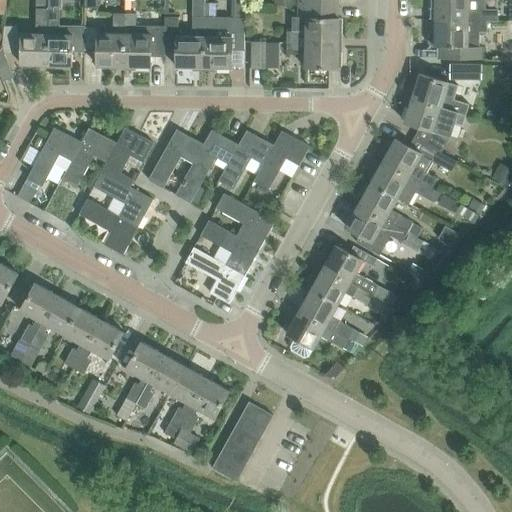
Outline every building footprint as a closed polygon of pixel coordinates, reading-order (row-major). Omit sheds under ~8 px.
[(36,0),(36,8),(47,8),(47,0),(36,0)] [(47,0),(47,8),(58,8),(58,0),(47,0)] [(238,0),(238,14),(247,15),(247,0),(238,0)] [(436,0),(436,20),(487,20),(498,21),(498,10),(485,10),(484,0),(436,0)] [(205,3),(205,17),(216,17),(217,4),(205,3)] [(291,31),(287,31),(287,42),(343,43),(343,19),(339,19),(340,17),(328,17),(328,5),(299,5),(299,6),(299,17),(291,17),(291,31)] [(21,64),(47,64),(47,8),(36,8),(36,25),(40,25),(40,33),(22,33),(18,33),(18,26),(4,26),(2,46),(5,53),(21,53),(21,64)] [(58,8),(47,8),(47,64),(72,65),(72,50),(84,51),(85,26),(72,26),(72,33),(54,33),(54,25),(58,25),(58,8)] [(97,51),(97,65),(124,65),(125,12),(115,12),(114,34),(98,33),(98,27),(85,26),(84,51),(97,51)] [(151,66),(152,34),(137,34),(137,13),(125,12),(124,65),(151,66)] [(179,17),(165,16),(164,49),(176,49),(176,66),(204,67),(205,17),(194,17),(193,36),(178,35),(179,17)] [(216,17),(205,17),(204,67),(232,67),(232,50),(244,50),(245,17),(231,17),(231,36),(216,36),(216,17)] [(429,34),(429,43),(432,46),(438,46),(438,47),(438,58),(455,58),(483,59),(483,48),(479,48),(479,32),(486,32),(487,20),(436,20),(436,31),(432,31),(429,34)] [(253,68),(266,68),(267,42),(254,42),(253,68)] [(343,67),(343,43),(287,42),(287,53),(306,53),(306,68),(339,69),(339,67),(343,67)] [(2,49),(0,52),(0,74),(3,81),(14,77),(2,49)] [(451,77),(475,78),(475,67),(451,67),(451,77)] [(420,73),(412,97),(466,114),(470,104),(453,99),(452,103),(444,100),(450,82),(420,73)] [(420,126),(414,137),(441,152),(450,136),(453,136),(457,123),(463,125),(466,114),(412,97),(405,122),(420,126)] [(55,127),(27,178),(42,186),(46,179),(55,162),(67,169),(71,160),(82,141),(55,127)] [(89,127),(82,141),(71,160),(62,179),(77,187),(94,155),(107,162),(117,142),(89,127)] [(125,127),(117,142),(107,162),(94,186),(109,194),(120,173),(130,155),(143,162),(153,142),(125,127)] [(181,156),(193,163),(204,143),(177,128),(149,179),(163,187),(181,156)] [(212,129),(204,143),(193,163),(175,194),(190,202),(216,156),(228,163),(238,144),(212,129)] [(238,144),(228,163),(218,180),(233,189),(252,157),(263,163),(274,144),(247,129),(239,144),(238,144)] [(282,130),(274,144),(263,163),(253,180),(269,189),(286,158),(299,165),(310,145),(282,130)] [(434,162),(436,163),(441,152),(414,137),(409,146),(395,138),(383,160),(433,188),(438,179),(428,173),(434,162)] [(442,193),(433,188),(383,160),(371,182),(398,198),(410,204),(417,192),(436,203),(442,193)] [(511,175),(497,167),(491,178),(507,186),(511,177),(511,175)] [(126,203),(119,215),(139,226),(153,199),(130,186),(133,180),(120,173),(109,194),(126,203)] [(371,182),(358,205),(408,232),(413,222),(398,214),(397,215),(390,211),(398,198),(371,182)] [(25,183),(18,197),(25,200),(30,203),(37,190),(32,187),(25,183)] [(248,225),(241,237),(260,248),(275,220),(224,192),(216,207),(248,225)] [(474,197),(469,206),(480,212),(485,203),(474,197)] [(124,254),(139,226),(119,215),(87,198),(79,214),(112,231),(105,244),(124,254)] [(461,204),(456,212),(475,222),(479,214),(461,204)] [(402,242),(408,232),(358,205),(346,227),(360,234),(356,241),(380,255),(385,246),(374,241),(382,226),(388,230),(387,233),(391,235),(402,242)] [(245,275),(260,248),(241,237),(209,219),(200,235),(233,252),(226,264),(245,275)] [(413,222),(408,232),(409,233),(417,238),(423,228),(413,222)] [(374,241),(385,246),(391,235),(387,233),(388,230),(382,226),(374,241)] [(324,267),(373,294),(376,289),(378,285),(363,277),(361,280),(354,276),(363,260),(373,266),(377,259),(354,245),(350,252),(336,245),(324,267)] [(210,292),(230,303),(245,275),(226,264),(194,247),(186,262),(217,279),(210,292)] [(414,261),(409,269),(420,275),(425,267),(414,261)] [(19,273),(0,262),(0,298),(4,300),(19,273)] [(367,304),(373,294),(324,267),(311,289),(339,304),(347,288),(354,292),(352,296),(367,304)] [(12,356),(21,361),(58,295),(36,282),(21,309),(37,319),(33,326),(30,324),(12,356)] [(376,289),(373,294),(383,300),(392,305),(400,297),(378,285),(376,289)] [(339,304),(311,289),(299,311),(348,338),(354,328),(339,320),(337,323),(330,320),(339,304)] [(80,307),(58,295),(21,361),(31,366),(49,334),(46,333),(50,326),(65,334),(80,307)] [(80,307),(65,334),(81,343),(77,350),(74,348),(65,364),(74,369),(102,319),(80,307)] [(299,311),(287,333),(296,338),(292,345),(293,351),(304,357),(310,355),(321,336),(342,348),(348,338),(299,311)] [(124,332),(102,319),(74,369),(84,375),(93,359),(89,357),(93,350),(109,359),(124,332)] [(133,410),(137,404),(164,354),(142,342),(127,369),(142,378),(139,385),(136,383),(116,419),(124,424),(132,410),(133,410)] [(171,394),(186,366),(164,354),(137,404),(146,409),(155,394),(151,392),(155,385),(171,394)] [(41,358),(36,369),(43,373),(48,363),(41,358)] [(179,407),(163,436),(173,441),(208,378),(186,366),(171,394),(186,402),(183,409),(179,407)] [(208,378),(173,441),(192,452),(200,437),(191,432),(199,418),(195,416),(199,409),(215,418),(230,390),(208,378)] [(89,413),(105,385),(93,379),(78,406),(89,413)] [(266,428),(274,415),(250,401),(242,414),(266,428)] [(242,414),(235,428),(259,441),(266,428),(242,414)] [(235,428),(228,441),(252,454),(259,441),(235,428)] [(252,454),(228,441),(220,454),(244,468),(252,454)] [(220,454),(213,468),(237,481),(244,468),(220,454)]
